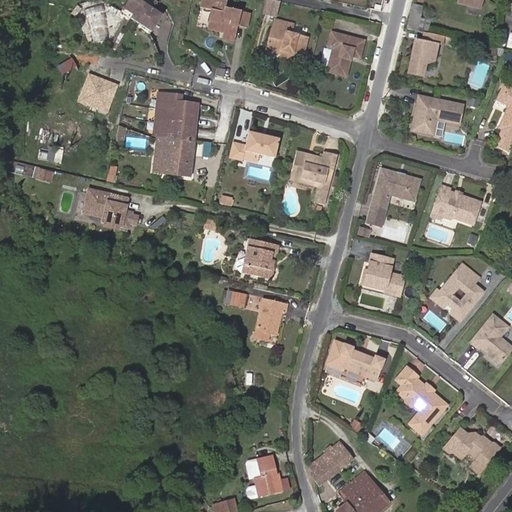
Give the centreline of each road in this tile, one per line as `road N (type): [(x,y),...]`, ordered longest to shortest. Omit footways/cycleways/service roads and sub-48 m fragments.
road 1 (residential): [(322,314),(297,417),(313,511)]
road 2 (residential): [(366,134),(322,314)]
road 3 (residential): [(481,393),(407,334),(322,314)]
road 4 (residential): [(366,134),(231,88)]
road 5 (residential): [(401,0),(366,134)]
road 6 (unknown): [(299,404),(355,439),(398,493)]
